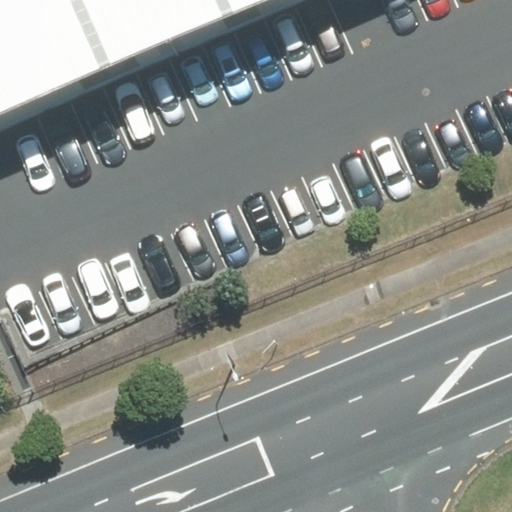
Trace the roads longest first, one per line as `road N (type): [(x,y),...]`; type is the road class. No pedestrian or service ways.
road 1 (secondary): [(511,377),(315,457)]
road 2 (secondary): [(315,457),(170,511)]
